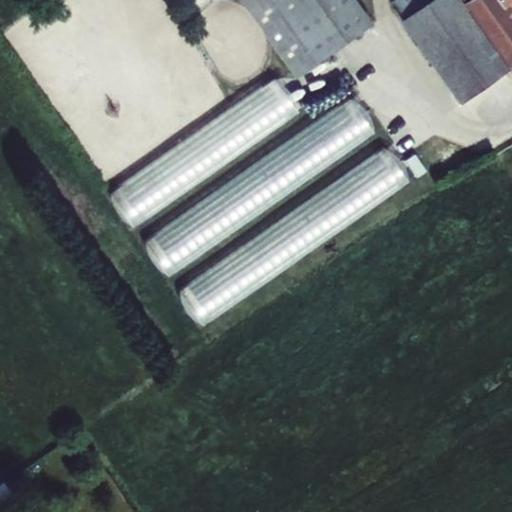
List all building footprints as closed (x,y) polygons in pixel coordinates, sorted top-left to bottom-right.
[(240,0),(240,1),(295,77),(299,83),(373,30),(351,0),(240,0)] [(409,0),(396,10),(407,26),(441,0),(409,0)] [(511,21),(511,20),(511,0),(441,0),(407,26),(406,26),(465,111),(511,79),(511,21)] [(129,222),(300,115),(277,79),(106,186),(129,222)] [(141,237),(165,272),(375,133),(352,98),(141,237)] [(388,151),(173,283),(196,320),(410,187),(388,151)] [(9,492),(0,498),(0,511),(13,511),(20,508),(9,492)]
